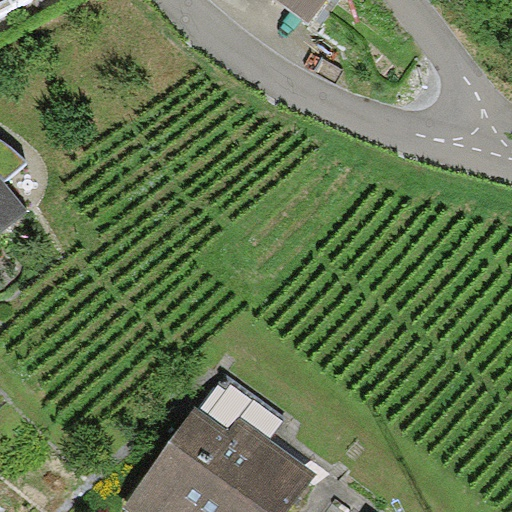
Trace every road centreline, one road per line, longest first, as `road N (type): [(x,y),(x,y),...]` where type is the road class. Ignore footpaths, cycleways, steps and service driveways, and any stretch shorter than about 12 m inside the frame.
road 1 (residential): [(182,0),(312,102),(389,132),(488,148)]
road 2 (residential): [(406,0),(468,80),(488,118),(488,148)]
